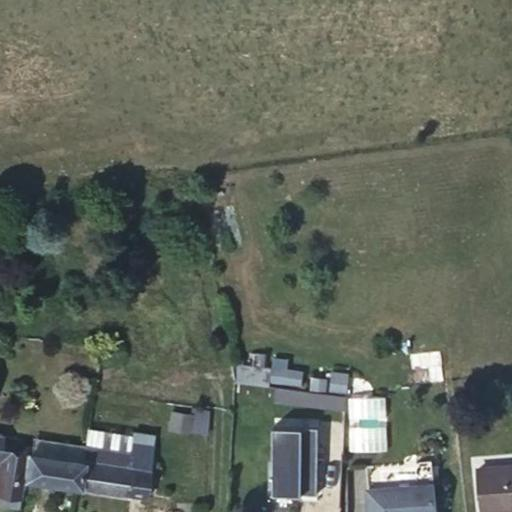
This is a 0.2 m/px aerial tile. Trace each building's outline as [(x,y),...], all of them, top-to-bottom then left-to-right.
[(238,362),(237,381),(302,385),(303,366),(238,362)] [(348,372),(309,370),(309,388),(347,390),(348,372)] [(346,410),(347,395),(277,386),(275,402),(329,408),(346,410)] [(388,450),(388,396),(349,396),(348,450),(388,450)] [(344,463),(346,410),(329,408),(328,463),(344,463)] [(188,431),(191,414),(171,410),(168,428),(188,431)] [(319,492),(320,424),(276,424),(275,491),(319,492)] [(145,496),(149,468),(153,443),(130,440),(131,435),(87,429),(85,446),(82,460),(78,486),(145,496)] [(19,439),(1,437),(2,433),(0,433),(0,460),(0,462),(0,504),(19,508),(28,452),(27,452),(17,451),(19,439)] [(82,460),(85,446),(82,446),(37,439),(35,453),(82,460)] [(78,486),(82,460),(35,453),(29,452),(25,478),(78,486)] [(436,511),(432,460),(366,465),(369,511),(436,511)] [(511,508),(511,465),(479,468),(483,511),(511,508)]
